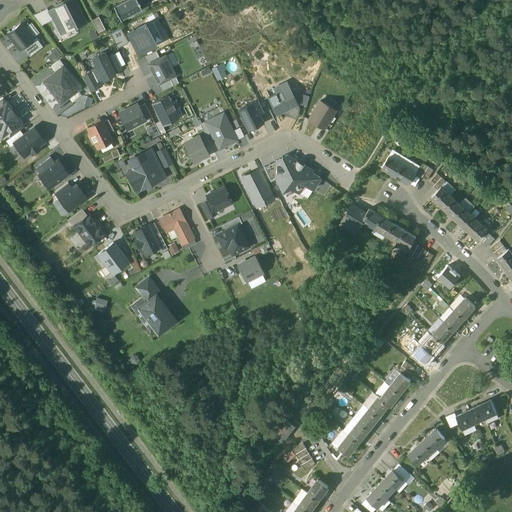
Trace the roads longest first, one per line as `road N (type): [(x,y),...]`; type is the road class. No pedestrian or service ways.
road 1 (secondary): [(172,511),(0,283)]
road 2 (residential): [(462,347),(329,511)]
road 3 (residential): [(184,188),(282,138),(350,174)]
road 4 (residential): [(56,130),(124,217),(184,188)]
road 5 (residential): [(396,201),(504,300)]
